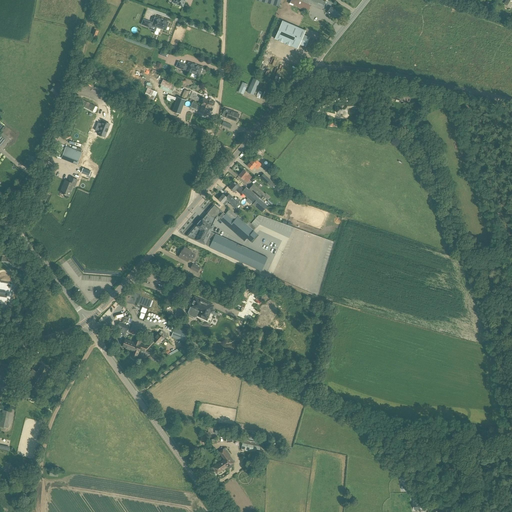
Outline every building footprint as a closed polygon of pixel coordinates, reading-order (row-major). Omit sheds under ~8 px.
[(323,0),(297,0),(311,6),(322,10),(326,1),(323,0)] [(511,0),(505,0),(503,4),(511,9),(511,0)] [(331,8),(327,13),(331,15),(332,13),(339,18),(341,14),(331,8)] [(143,19),(141,25),(149,28),(150,24),(152,25),(157,27),(156,28),(160,29),(161,28),(166,30),(168,23),(163,21),(163,20),(163,21),(161,20),(160,19),(160,20),(155,18),(153,23),(151,23),(151,22),(143,19)] [(283,22),(276,40),(299,50),(301,45),(307,47),(310,38),(305,36),(306,31),(283,22)] [(178,62),(176,67),(184,70),(185,69),(186,69),(186,71),(199,75),(202,67),(197,66),(197,65),(196,65),(195,65),(194,64),(194,65),(189,63),(187,68),(185,67),(186,65),(178,62)] [(150,75),(152,72),(143,67),(141,71),(150,75)] [(253,78),(247,92),(254,95),(260,81),(253,78)] [(161,85),(173,91),(181,94),(183,89),(182,88),(163,79),(161,85)] [(243,82),(238,92),(244,94),(249,84),(243,82)] [(57,95),(60,91),(54,86),(50,90),(57,95)] [(156,102),(160,92),(153,89),(154,87),(151,86),(147,96),(152,98),(151,101),(156,102)] [(395,90),(394,99),(410,102),(412,93),(395,90)] [(201,106),(199,113),(207,116),(209,109),(212,110),(215,100),(204,97),(201,106)] [(178,98),(173,112),(180,115),(185,100),(178,98)] [(344,105),(337,105),(337,113),(342,113),(342,114),(347,114),(347,108),(359,107),(359,105),(356,105),(356,104),(347,104),(344,104),(344,105)] [(225,108),(223,113),(227,115),(226,117),(237,121),(240,114),(225,108)] [(85,132),(91,117),(82,114),(77,129),(85,132)] [(109,124),(102,121),(101,124),(98,123),(95,130),(98,132),(97,134),(104,137),(106,132),(107,132),(108,130),(107,129),(109,124)] [(66,146),(61,158),(77,164),(82,153),(66,146)] [(249,162),(247,164),(248,165),(247,165),(252,169),(254,167),(257,169),(261,164),(256,159),(254,161),(252,160),(250,162),(249,162)] [(244,170),(239,175),(244,179),(247,182),(252,177),(248,174),(249,174),(244,170)] [(263,174),(260,177),(271,187),(275,184),(263,174)] [(65,180),(61,192),(70,196),(73,187),(74,187),(77,179),(70,177),(69,181),(65,180)] [(234,181),(229,187),(234,191),(237,188),(241,192),(244,189),(239,185),(234,181)] [(249,188),(244,194),(264,212),(270,206),(264,201),(267,198),(264,195),(266,193),(256,184),(251,190),(249,188)] [(223,194),(218,200),(225,205),(228,200),(236,207),(239,203),(230,195),(229,196),(226,194),(225,195),(223,194)] [(214,204),(187,236),(189,237),(205,245),(210,247),(209,247),(262,271),(268,258),(211,232),(218,218),(221,220),(220,220),(244,241),(247,238),(254,230),(249,226),(247,224),(238,216),(234,220),(226,213),(226,214),(214,204)] [(230,209),(227,213),(234,219),(237,216),(230,209)] [(258,234),(254,230),(247,238),(251,241),(256,236),(257,237),(259,235),(258,234)] [(182,249),(179,257),(188,261),(189,259),(192,261),(195,256),(191,254),(193,251),(185,246),(183,250),(182,249)] [(192,263),(190,268),(198,273),(201,268),(192,263)] [(192,278),(190,281),(200,286),(202,280),(193,275),(192,278)] [(195,297),(188,311),(189,315),(194,317),(197,316),(197,315),(207,319),(213,305),(195,297)] [(140,320),(147,322),(150,314),(143,312),(140,320)] [(118,328),(119,328),(118,330),(117,330),(115,335),(121,338),(122,335),(125,336),(130,322),(129,322),(130,318),(126,316),(124,320),(125,320),(123,323),(120,322),(118,328)] [(172,329),(171,332),(174,333),(172,337),(184,342),(188,331),(176,326),(175,330),(172,329)] [(153,340),(158,345),(164,339),(161,336),(165,332),(163,331),(162,331),(153,340)] [(126,339),(123,346),(131,349),(131,350),(134,351),(132,355),(136,357),(137,356),(138,356),(139,353),(138,353),(140,349),(145,351),(147,347),(140,344),(141,342),(140,341),(139,340),(137,341),(136,343),(126,339)] [(42,365),(37,372),(34,376),(42,381),(50,370),(42,365)] [(11,369),(1,367),(0,373),(0,378),(5,380),(6,376),(10,377),(11,369)] [(34,376),(37,372),(33,369),(25,380),(38,388),(42,381),(34,376)] [(0,386),(8,388),(10,377),(6,376),(5,380),(0,378),(0,386)] [(245,433),(241,450),(259,453),(263,437),(245,433)] [(227,457),(215,465),(220,472),(235,461),(226,448),(226,447),(222,450),(227,457)] [(445,489),(440,492),(446,500),(451,496),(445,489)] [(420,495),(413,496),(414,503),(415,503),(416,509),(420,509),(420,511),(427,511),(426,502),(423,502),(421,502),(420,495)]
